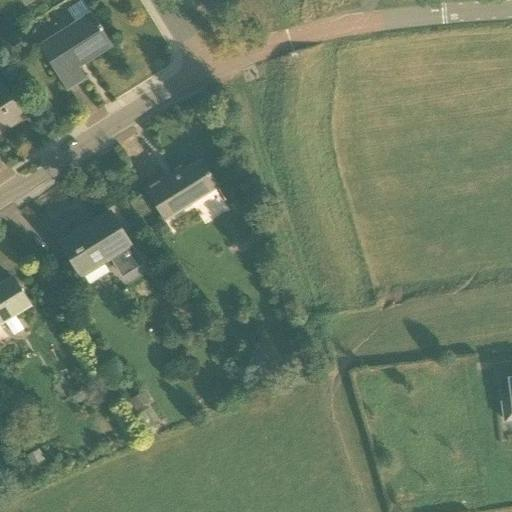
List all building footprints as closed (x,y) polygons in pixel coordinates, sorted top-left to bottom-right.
[(84,0),(68,10),(77,24),(41,48),(68,90),(85,79),(78,67),(111,46),(102,31),(103,30),(84,0)] [(2,82),(0,83),(0,127),(1,127),(4,131),(25,117),(2,82)] [(147,190),(165,219),(166,220),(218,187),(201,161),(166,183),(164,179),(147,190)] [(132,246),(111,212),(61,243),(81,277),(132,246)] [(166,220),(165,219),(165,220),(153,227),(154,227),(160,238),(172,231),(166,220)] [(0,324),(30,306),(13,278),(0,286),(0,324)] [(502,392),(506,421),(511,420),(511,379),(510,379),(511,391),(502,392)] [(83,381),(75,383),(70,390),(71,398),(78,403),(86,402),(91,395),(90,386),(83,381)] [(32,467),(45,460),(40,449),(27,456),(32,467)]
